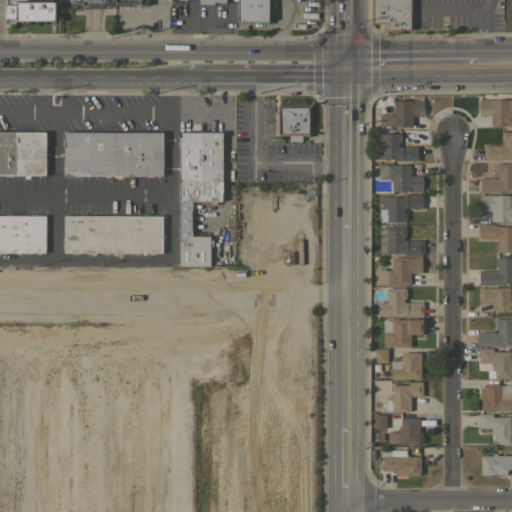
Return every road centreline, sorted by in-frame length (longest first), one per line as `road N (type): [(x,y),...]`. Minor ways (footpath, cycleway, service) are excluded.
road 1 (residential): [(448,498),(449,135)]
road 2 (primary): [(345,49),(0,51)]
road 3 (tertiary): [(344,511),(345,230)]
road 4 (primary): [(0,79),(183,80)]
road 5 (primary): [(344,79),(511,76)]
road 6 (residential): [(345,499),(511,498)]
road 7 (primary): [(183,80),(344,79)]
road 8 (tertiary): [(345,230),(344,79)]
road 9 (primary): [(473,49),(345,49)]
